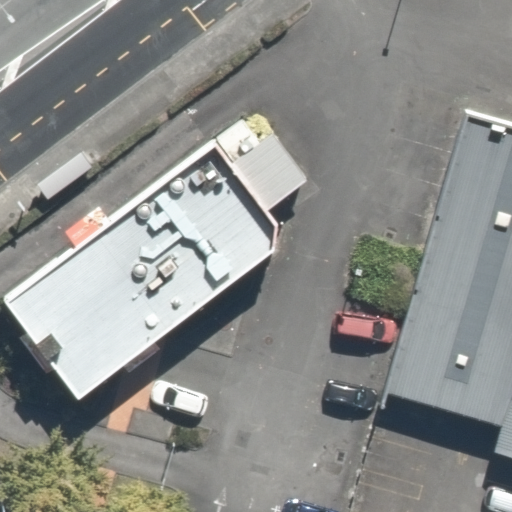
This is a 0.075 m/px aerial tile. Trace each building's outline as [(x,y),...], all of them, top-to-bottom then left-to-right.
[(511,123),(464,110),(382,392),(499,425),(492,451),(511,456),(511,123)] [(241,117),(213,137),(231,161),(259,141),(241,117)] [(231,161),(266,208),(307,179),(271,132),(259,141),(231,161)] [(231,161),(213,137),(109,216),(100,204),(64,230),(73,243),(1,296),(27,329),(19,336),(46,373),(54,367),(77,397),(122,363),(128,371),(160,349),(153,339),(273,248),(277,223),(266,208),(231,161)] [(92,165),(81,150),(36,183),(47,198),(92,165)]
